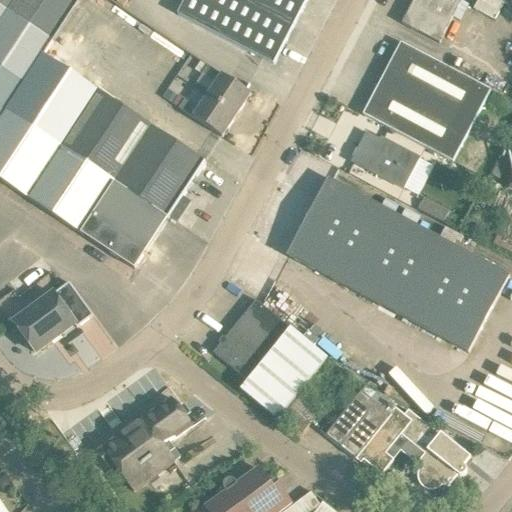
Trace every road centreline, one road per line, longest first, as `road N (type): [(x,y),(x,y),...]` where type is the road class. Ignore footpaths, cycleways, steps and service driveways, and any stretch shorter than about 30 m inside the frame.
road 1 (unclassified): [(352,0),(199,286),(144,347)]
road 2 (unclassified): [(144,347),(359,511)]
road 3 (unclassified): [(144,347),(69,393),(20,394),(0,379)]
